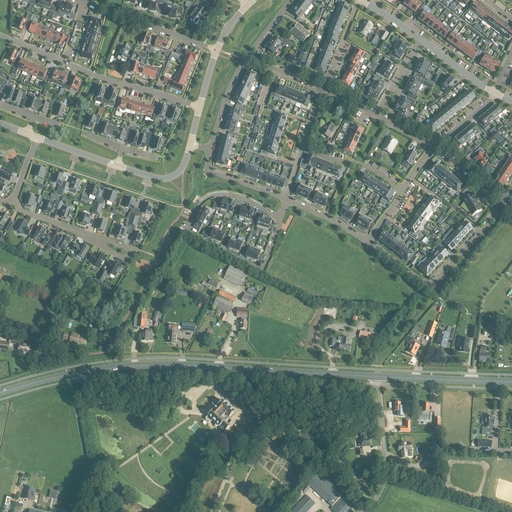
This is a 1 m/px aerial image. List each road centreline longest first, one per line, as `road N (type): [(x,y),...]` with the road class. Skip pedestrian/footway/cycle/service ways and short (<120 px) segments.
road 1 (primary): [(0,393),(135,366),(376,376)]
road 2 (residential): [(199,106),(93,75),(0,34)]
road 3 (residential): [(280,219),(253,202),(215,194),(183,231),(262,271)]
road 4 (residential): [(367,242),(427,286),(503,201)]
road 5 (residential): [(216,49),(78,0)]
road 6 (primary): [(376,376),(511,379)]
road 7 (residential): [(374,502),(385,477),(375,383)]
